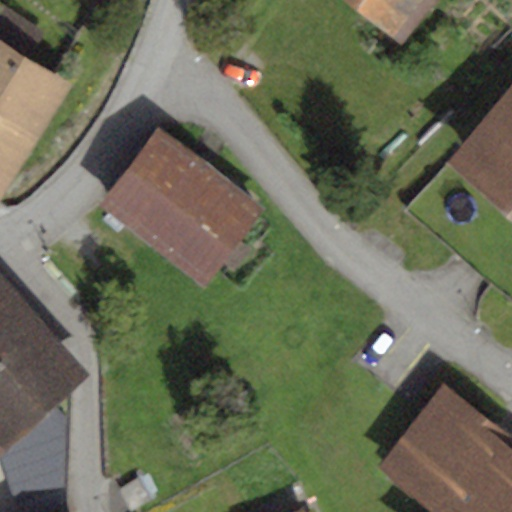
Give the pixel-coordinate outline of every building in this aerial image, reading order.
[(343,0),(390,38),(420,0),(343,0)] [(436,0),(420,0),(390,38),(399,46),(436,0)] [(0,196),(72,85),(28,57),(44,33),(0,5),(0,196)] [(511,82),(444,162),(448,165),(511,219),(511,82)] [(263,212),(157,132),(99,208),(205,288),(263,212)] [(511,219),(448,165),(405,210),(511,300),(511,219)] [(0,284),(0,445),(2,448),(52,403),(82,376),(0,284)] [(511,511),(511,437),(445,385),(380,467),(436,511),(511,511)] [(52,403),(0,450),(0,460),(14,511),(21,511),(66,500),(68,420),(52,403)] [(129,511),(149,501),(136,478),(116,489),(129,511)] [(69,511),(66,500),(21,511),(69,511)]
